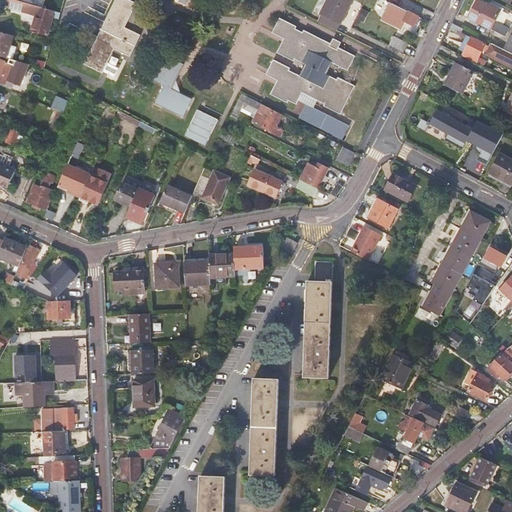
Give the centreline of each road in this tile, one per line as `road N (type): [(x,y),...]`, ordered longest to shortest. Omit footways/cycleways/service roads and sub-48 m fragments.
road 1 (residential): [(381,140),(329,217),(274,217),(89,253)]
road 2 (residential): [(99,511),(89,253)]
road 3 (residential): [(388,511),(511,407)]
road 4 (residential): [(451,0),(381,140)]
road 5 (residential): [(381,140),(511,216)]
